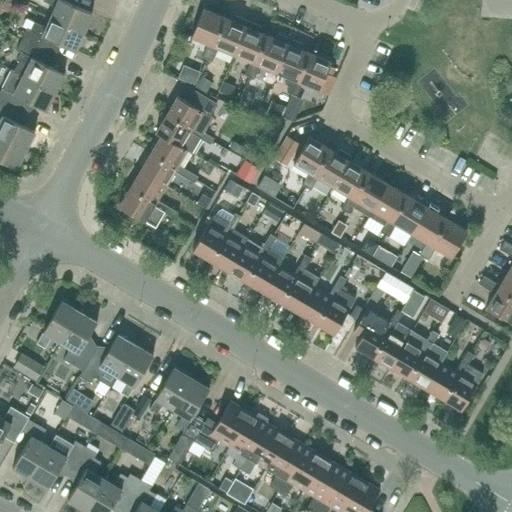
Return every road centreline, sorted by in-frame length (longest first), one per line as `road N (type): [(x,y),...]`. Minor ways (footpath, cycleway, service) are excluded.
road 1 (residential): [(511,503),(42,234)]
road 2 (residential): [(499,216),(327,117),(366,24)]
road 3 (residential): [(42,234),(158,0)]
